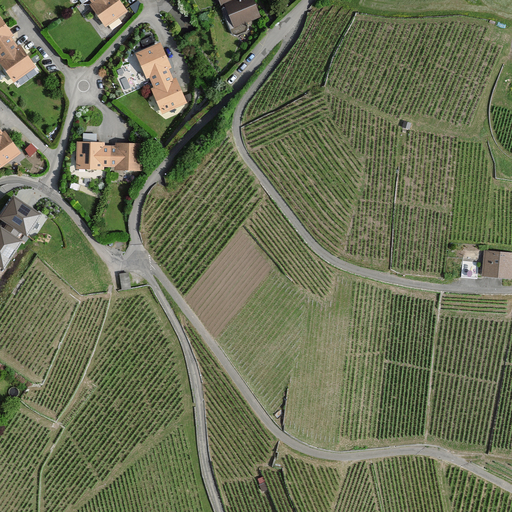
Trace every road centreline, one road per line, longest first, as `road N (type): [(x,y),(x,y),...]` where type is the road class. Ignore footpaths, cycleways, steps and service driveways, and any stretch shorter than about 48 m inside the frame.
road 1 (track): [(292,20),(290,41),(236,123),(245,157),(307,238),(363,272),(453,289),(511,290)]
road 2 (residential): [(511,489),(437,453),(331,455),(283,436),(154,269),(141,263)]
road 3 (residential): [(310,0),(141,196),(134,224),(141,263)]
road 4 (residential): [(141,263),(185,340),(220,511)]
road 5 (residential): [(50,184),(117,261),(141,263)]
